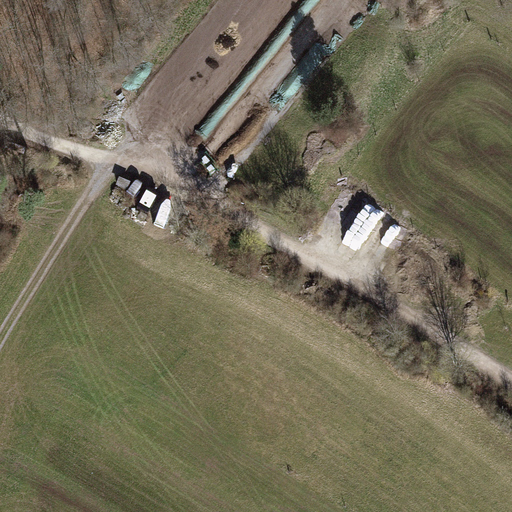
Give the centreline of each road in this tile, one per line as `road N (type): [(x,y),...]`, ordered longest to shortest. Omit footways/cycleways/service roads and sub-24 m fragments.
road 1 (track): [(511,385),(261,228),(0,121)]
road 2 (track): [(0,338),(108,163)]
